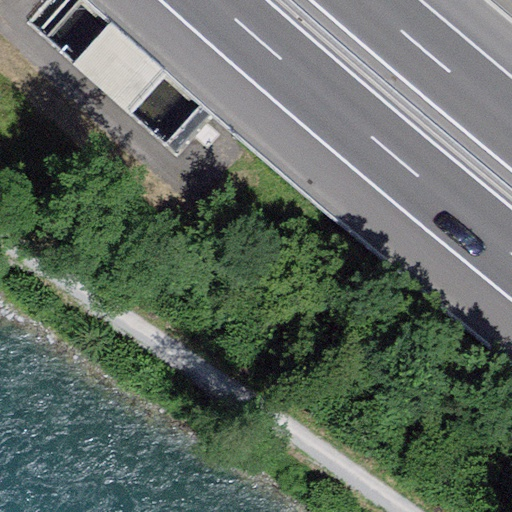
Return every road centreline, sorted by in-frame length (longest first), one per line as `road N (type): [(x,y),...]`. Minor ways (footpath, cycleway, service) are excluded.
road 1 (motorway): [(213,0),(511,253)]
road 2 (motorway): [(511,123),(365,0)]
